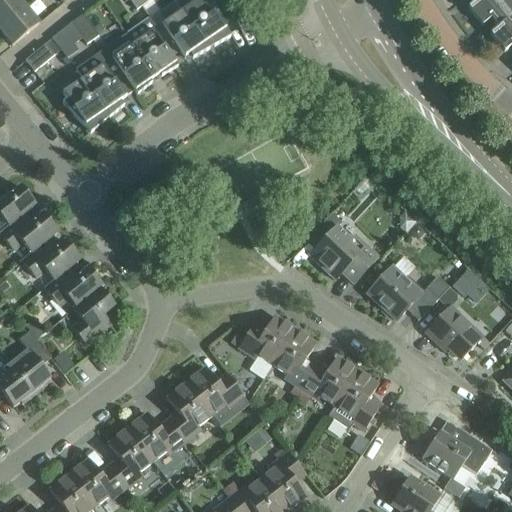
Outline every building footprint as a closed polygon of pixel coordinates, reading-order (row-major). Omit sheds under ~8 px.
[(0,29),(25,9),(17,0),(3,0),(0,3),(0,29)] [(147,3),(145,0),(127,0),(136,11),(147,3)] [(175,0),(174,1),(181,12),(206,48),(211,45),(213,48),(230,38),(211,1),(206,4),(203,0),(175,0)] [(490,19),(498,28),(511,16),(511,1),(511,0),(477,0),(467,9),(482,27),(490,19)] [(25,9),(0,29),(0,32),(12,47),(38,25),(25,9)] [(192,60),(208,50),(181,12),(161,26),(163,28),(154,34),(170,59),(179,52),(184,59),(190,55),(192,60)] [(98,37),(83,16),(71,24),(86,45),(98,37)] [(511,16),(498,28),(489,35),(504,53),(511,45),(511,16)] [(177,68),(170,59),(154,34),(152,32),(156,29),(149,18),(124,35),(131,46),(132,46),(154,79),(159,76),(160,78),(177,68)] [(71,24),(61,32),(73,49),(83,42),(71,24)] [(60,52),(51,41),(50,41),(44,46),(24,61),(33,73),(54,57),(60,52)] [(111,60),(113,62),(136,96),(151,84),(150,82),(154,79),(132,46),(131,46),(111,60)] [(82,80),(109,119),(123,107),(120,103),(125,99),(121,93),(130,87),(136,96),(113,62),(104,68),(102,66),(82,80)] [(90,135),(109,119),(82,80),(62,94),(66,100),(61,104),(90,135)] [(0,217),(8,227),(23,215),(24,216),(35,207),(19,188),(2,202),(0,200),(0,217)] [(399,230),(406,235),(417,223),(404,212),(398,218),(399,230)] [(8,227),(0,233),(0,236),(13,252),(22,245),(30,254),(31,255),(50,239),(57,234),(42,215),(31,225),(24,216),(23,215),(8,227)] [(378,259),(354,237),(350,242),(338,230),(341,227),(331,218),(311,240),(318,247),(309,258),(335,282),(341,275),(353,286),(378,259)] [(409,234),(417,242),(425,234),(417,227),(409,234)] [(58,248),(50,239),(31,255),(30,254),(21,262),(35,280),(45,272),(53,282),(68,270),(79,261),(64,243),(58,248)] [(396,322),(410,308),(420,296),(415,291),(418,288),(407,278),(404,281),(391,269),(380,281),(367,295),(396,322)] [(66,317),(73,312),(99,290),(99,291),(102,289),(87,270),(76,279),(68,270),(53,282),(43,289),(66,317)] [(466,270),(451,287),(462,298),(465,295),(478,281),(473,277),(466,270)] [(426,290),(437,301),(448,289),(437,278),(426,290)] [(448,289),(437,301),(445,308),(456,296),(448,289)] [(99,290),(73,312),(81,322),(72,329),(73,331),(86,346),(110,327),(102,317),(113,308),(99,291),(99,290)] [(482,339),(450,308),(448,311),(439,320),(425,334),(437,346),(440,343),(460,362),(474,348),(482,339)] [(247,336),(237,350),(249,358),(254,361),(256,357),(272,367),(295,332),(274,318),(265,333),(263,336),(253,329),(255,327),(254,326),(247,336)] [(25,328),(36,341),(46,334),(35,320),(25,328)] [(229,345),(237,350),(247,336),(238,331),(229,345)] [(315,346),(295,332),(272,367),(292,380),(289,384),(300,392),(314,370),(304,363),(315,346)] [(26,351),(8,365),(33,397),(45,388),(43,385),(50,380),(38,364),(47,357),(29,333),(18,341),(26,351)] [(325,377),(314,370),(300,392),(295,400),(304,406),(309,397),(311,399),(314,395),(334,408),(357,373),(336,359),(325,377)] [(33,397),(8,365),(0,371),(0,393),(0,394),(12,409),(20,403),(22,406),(33,397)] [(205,370),(185,385),(211,418),(230,403),(233,407),(244,398),(226,375),(225,376),(227,379),(218,386),(205,370)] [(378,387),(357,373),(334,408),(327,418),(348,431),(352,426),(363,433),(380,407),(369,400),(378,387)] [(192,433),(211,418),(185,385),(166,400),(179,417),(169,424),(185,445),(195,436),(192,433)] [(185,445),(169,424),(159,432),(146,415),(127,431),(152,464),(171,449),(174,453),(185,445)] [(152,464),(127,431),(107,446),(120,463),(110,470),(126,490),(137,482),(134,478),(152,464)] [(439,434),(421,461),(438,472),(452,481),(461,467),(476,477),(492,453),(479,445),(463,434),(456,443),(440,432),(439,434)] [(349,449),(359,456),(367,442),(357,436),(349,449)] [(283,449),(273,456),(277,462),(287,454),(283,449)] [(279,466),(260,481),(284,511),(288,511),(306,499),(292,482),(302,475),(304,478),(305,477),(287,454),(277,462),(276,462),(279,466)] [(115,499),(126,490),(110,470),(100,478),(88,461),(68,477),(94,509),(112,495),(115,499)] [(95,511),(94,509),(68,477),(48,492),(61,508),(56,511),(95,511)] [(429,511),(439,499),(426,490),(409,479),(391,507),(399,511),(429,511)] [(284,511),(260,481),(241,496),(239,492),(228,500),(237,511),(284,511)] [(233,485),(223,493),(228,500),(239,492),(233,485)] [(237,511),(228,500),(217,508),(220,511),(237,511)]
